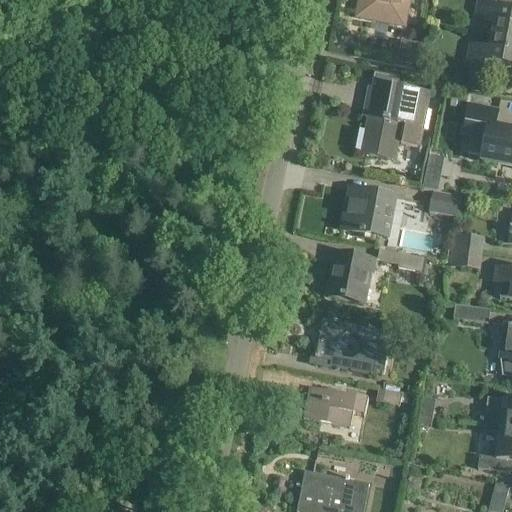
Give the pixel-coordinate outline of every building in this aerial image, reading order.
[(358,0),(355,19),(400,28),(405,0),(358,0)] [(495,24),(492,36),(511,39),(511,13),(510,13),(511,4),(511,0),(507,0),(477,0),(473,20),(495,24)] [(511,39),(492,36),(489,52),(469,48),(464,73),(498,79),(501,69),(511,70),(511,39)] [(401,42),(396,67),(413,71),(418,45),(401,42)] [(369,108),(360,154),(392,160),(396,141),(419,145),(422,129),(428,96),(402,91),(404,81),(374,76),(372,90),(368,90),(365,107),(369,108)] [(511,168),(511,131),(494,128),(497,113),(468,107),(464,127),(471,129),(466,155),(481,158),(480,163),(511,168)] [(425,155),(418,188),(433,192),(441,159),(425,155)] [(387,240),(395,199),(348,189),(340,232),(366,236),(365,242),(375,244),(376,238),(387,240)] [(456,221),(461,200),(433,194),(429,215),(456,221)] [(451,249),(483,254),(484,240),(452,236),(451,249)] [(480,274),(483,254),(451,249),(448,270),(480,274)] [(379,252),(377,264),(398,269),(397,271),(422,277),(425,261),(379,252)] [(362,306),(372,262),(336,255),(327,299),(362,306)] [(498,300),(511,302),(511,271),(496,269),(494,285),(500,285),(498,300)] [(488,326),(490,312),(455,307),(453,322),(488,326)] [(353,328),(322,322),(320,334),(318,336),(319,338),(314,361),(323,362),(322,367),(372,376),(372,373),(384,376),(390,349),(393,349),(395,342),(421,348),(425,331),(388,323),(386,335),(381,334),(356,329),(354,327),(353,328)] [(511,327),(503,326),(498,360),(500,360),(502,378),(511,379),(511,327)] [(365,418),(368,402),(310,390),(303,421),(350,431),(353,417),(357,418),(357,417),(365,418)] [(376,404),(400,408),(401,396),(379,391),(376,404)] [(501,415),(500,429),(511,430),(511,403),(487,400),(485,413),(501,415)] [(420,409),(419,417),(432,419),(433,411),(420,409)] [(419,417),(418,425),(430,427),(432,419),(419,417)] [(511,463),(511,430),(500,429),(497,449),(491,448),(489,460),(479,459),(477,472),(507,475),(508,463),(511,463)] [(363,511),(369,488),(312,476),(310,490),(301,489),(296,511),(363,511)] [(493,496),(507,500),(509,489),(495,486),(493,496)]
